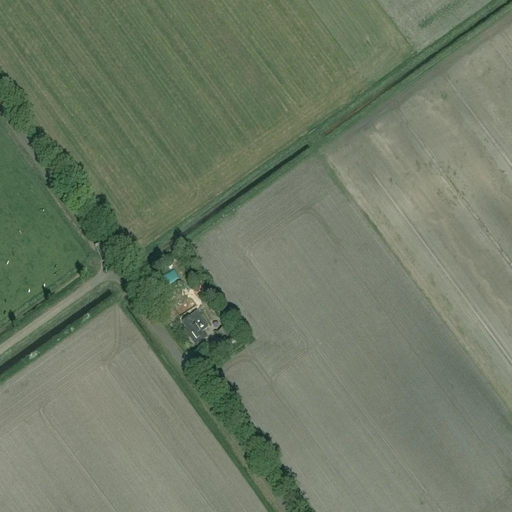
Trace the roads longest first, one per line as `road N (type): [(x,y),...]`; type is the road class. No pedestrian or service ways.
road 1 (unclassified): [(289,511),(114,267)]
road 2 (unclassified): [(114,267),(0,104)]
road 3 (unclassified): [(0,350),(114,267)]
